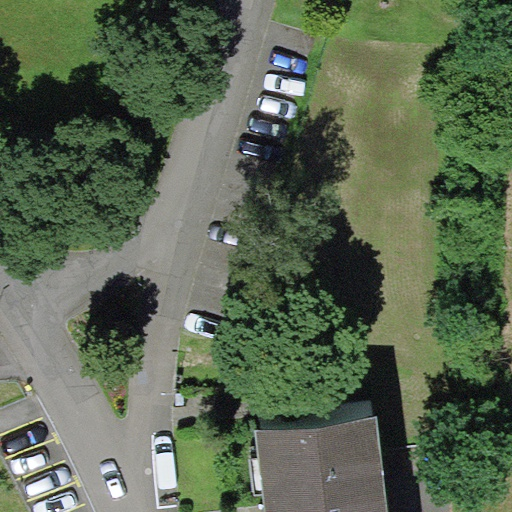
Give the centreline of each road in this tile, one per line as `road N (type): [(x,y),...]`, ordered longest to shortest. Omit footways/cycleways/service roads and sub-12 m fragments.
road 1 (residential): [(284,0),(289,36),(231,148),(37,325)]
road 2 (residential): [(127,511),(113,464),(37,325)]
